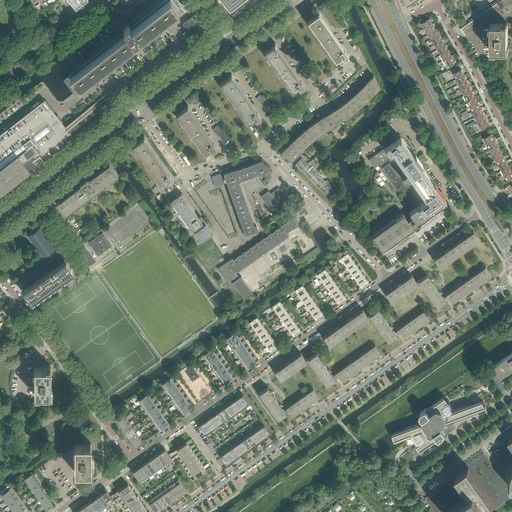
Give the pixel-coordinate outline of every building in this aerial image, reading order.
[(35,0),(36,0),(43,1),(45,0),(60,0),(71,13),(80,5),(82,7),(84,5),(83,3),(86,0),(35,0)] [(92,81),(183,10),(175,0),(165,0),(136,23),(135,24),(130,28),(129,25),(124,29),(125,31),(123,33),(81,66),(75,71),(71,74),(70,75),(64,79),(74,93),(75,94),(82,89),(85,86),(92,81)] [(217,0),(230,16),(249,0),(217,0)] [(466,35),(500,11),(511,2),(511,0),(501,0),(461,28),(466,35)] [(76,23),(84,17),(80,13),(73,19),(76,23)] [(344,50),(333,33),(319,15),(319,14),(308,21),(336,60),(340,57),(341,60),(348,55),(344,50)] [(201,29),(195,21),(191,17),(182,24),(185,27),(192,36),(193,38),(202,31),(201,29)] [(433,24),(429,19),(422,23),(425,29),(433,24)] [(436,29),(433,24),(425,29),(428,34),(436,29)] [(500,37),(500,24),(491,24),(491,37),(500,37)] [(508,37),(508,24),(500,24),(500,37),(508,37)] [(439,34),(436,29),(428,34),(431,39),(439,34)] [(442,40),(439,34),(431,39),(435,44),(442,40)] [(500,51),(500,37),(491,37),(491,51),(500,51)] [(508,51),(508,39),(508,37),(500,37),(500,51),(508,51)] [(445,45),(442,40),(435,44),(438,49),(445,45)] [(300,81),(291,67),(275,45),(264,52),(292,91),(296,88),(298,91),(304,86),(301,81),(300,81)] [(448,50),(445,45),(438,49),(441,54),(448,50)] [(451,55),(448,50),(441,54),(444,59),(451,55)] [(453,62),(455,61),(451,55),(444,59),(449,68),(454,65),(453,62)] [(464,75),(462,69),(454,73),(457,79),(464,75)] [(257,112),(233,78),(231,75),(221,83),(248,122),(252,119),(254,122),(260,117),(261,117),(257,112)] [(359,108),(364,103),(380,89),(373,75),(366,82),(360,89),(355,93),(350,98),(344,102),(339,106),(333,110),(322,116),(326,122),(330,128),(334,126),(339,123),(346,118),(353,113),(359,108)] [(467,80),(464,75),(457,79),(459,84),(467,80)] [(470,86),(467,80),(459,84),(462,90),(470,86)] [(472,91),(470,86),(462,90),(465,95),(472,91)] [(475,97),(472,91),(465,95),(467,101),(475,97)] [(478,102),(475,97),(467,101),(470,106),(478,102)] [(0,193),(1,193),(1,192),(4,190),(6,188),(7,187),(7,188),(8,187),(9,186),(11,184),(14,182),(15,182),(15,181),(18,179),(21,176),(22,177),(22,176),(28,171),(29,171),(29,170),(35,165),(36,166),(36,165),(37,165),(36,164),(37,164),(39,162),(43,159),(43,160),(44,159),(47,156),(50,154),(51,154),(51,153),(57,148),(58,149),(58,148),(60,146),(64,143),(65,143),(65,142),(72,137),(72,138),(72,137),(66,130),(67,130),(66,130),(61,123),(56,117),(55,116),(56,116),(55,115),(55,116),(50,109),(50,108),(44,102),(45,102),(44,101),(44,102),(37,107),(30,112),(30,113),(23,118),(16,123),(15,124),(16,124),(9,129),(8,129),(8,130),(1,135),(0,135),(0,193)] [(481,107),(478,102),(470,106),(473,111),(481,107)] [(213,143),(189,109),(187,106),(187,107),(186,106),(185,106),(186,107),(177,114),(205,153),(209,150),(210,152),(217,148),(213,142),(213,143)] [(483,113),(481,107),(473,111),(476,117),(483,113)] [(486,118),(483,113),(476,117),(478,122),(486,118)] [(313,140),(319,136),(324,132),(330,128),(326,122),(322,116),(319,119),(320,120),(317,122),(316,120),(314,122),(313,123),(314,125),(311,126),(310,125),(307,128),(308,129),(306,131),(304,129),(301,132),(302,134),(300,136),(299,134),(296,137),(297,139),(295,141),(293,139),(281,151),(291,161),(296,156),(303,149),(308,144),(313,140)] [(489,124),(486,118),(478,122),(482,131),(488,128),(487,125),(489,124)] [(419,160),(416,156),(414,157),(402,138),(402,137),(400,134),(394,138),(391,140),(389,142),(385,145),(386,147),(384,148),(375,154),(374,155),(371,158),(370,158),(368,159),(370,162),(371,163),(374,167),(374,168),(379,164),(380,166),(379,167),(396,190),(397,190),(397,191),(399,191),(400,190),(401,190),(403,188),(403,187),(404,186),(403,186),(403,185),(407,183),(404,179),(408,176),(426,201),(412,211),(415,215),(420,222),(425,218),(440,207),(442,206),(441,204),(446,201),(443,198),(445,196),(445,195),(441,191),(440,191),(439,192),(436,187),(421,166),(422,165),(419,160)] [(495,139),(492,134),(484,138),(487,144),(495,139)] [(169,173),(146,140),(144,137),(133,145),(145,162),(161,184),(165,181),(167,183),(169,181),(169,182),(173,179),(170,173),(169,173)] [(498,145),(495,139),(487,144),(490,149),(498,145)] [(500,150),(498,145),(490,149),(493,154),(500,150)] [(503,155),(500,150),(493,154),(496,159),(503,155)] [(506,161),(503,155),(496,159),(499,165),(506,161)] [(325,181),(313,169),(321,162),(315,157),(308,164),(302,158),(298,161),(295,164),(330,199),(336,193),(330,187),(331,185),(332,185),(329,183),(326,180),(325,181)] [(258,230),(255,221),(251,208),(241,182),(258,176),(265,183),(268,180),(265,177),(268,174),(272,170),(262,160),(213,177),(216,185),(226,181),(245,234),(249,233),(258,230)] [(509,166),(506,161),(499,165),(501,170),(509,166)] [(91,195),(102,186),(101,185),(104,183),(105,184),(112,179),(111,178),(114,176),(115,177),(118,174),(109,162),(106,164),(92,175),(92,176),(90,176),(88,177),(88,176),(87,176),(87,175),(85,175),(82,177),(81,178),(80,181),(81,181),(80,184),(79,185),(59,200),(56,202),(65,214),(68,211),(67,210),(69,209),(70,210),(73,208),(72,207),(75,204),(76,206),(83,201),(82,199),(85,197),(86,198),(89,196),(88,194),(90,193),(91,195)] [(511,171),(511,170),(509,166),(501,170),(504,175),(511,171)] [(287,200),(279,189),(271,194),(269,191),(261,196),(272,211),(287,200)] [(198,217),(191,208),(186,200),(187,200),(182,193),(170,201),(178,211),(193,233),(195,232),(201,241),(205,238),(206,240),(211,237),(210,235),(213,233),(212,233),(206,223),(205,224),(202,220),(203,219),(200,216),(198,217)] [(415,225),(420,222),(415,215),(410,219),(405,211),(373,233),(379,241),(377,242),(379,244),(380,243),(385,250),(413,230),(414,229),(413,228),(416,226),(415,225)] [(253,293),(241,276),(239,278),(235,273),(235,272),(241,268),(288,235),(289,235),(286,232),(291,229),(291,230),(298,226),(297,225),(298,224),(293,217),(292,217),(291,215),(284,220),(286,222),(281,225),(281,226),(278,228),(277,228),(275,230),(272,233),(271,232),(268,234),(269,235),(265,237),(265,236),(262,238),(263,239),(259,242),(259,241),(256,243),(252,246),(249,248),(250,248),(246,251),(246,250),(243,252),(243,253),(240,255),(239,254),(237,256),(237,257),(234,259),(234,260),(232,257),(226,262),(227,262),(224,265),(223,264),(223,265),(218,268),(228,282),(228,283),(230,282),(231,283),(229,285),(234,292),(237,289),(244,299),(253,293)] [(57,247),(41,224),(26,235),(42,258),(57,247)] [(466,249),(479,240),(473,231),(460,240),(466,249)] [(112,246),(102,233),(88,242),(98,256),(112,246)] [(453,258),(463,251),(466,249),(460,240),(447,249),(453,258)] [(95,262),(90,255),(90,254),(90,255),(84,246),(76,252),(77,252),(83,260),(82,260),(83,260),(88,267),(87,267),(95,262)] [(23,281),(18,284),(23,291),(33,305),(76,274),(57,247),(42,258),(19,275),(23,281)] [(440,267),(453,258),(447,249),(434,259),(440,267)] [(351,258),(350,256),(351,256),(347,253),(340,258),(344,263),(351,258)] [(347,268),(354,263),(353,261),(354,261),(351,258),(344,263),(347,268)] [(351,273),(358,268),(358,267),(357,268),(357,266),(357,265),(354,263),(347,268),(351,273)] [(492,276),(485,267),(472,276),(478,285),(479,284),(478,284),(481,282),(484,281),(483,280),(485,279),(486,279),(488,278),(488,277),(491,275),(491,276),(492,276)] [(328,274),(327,272),(328,272),(325,269),(325,268),(317,274),(321,279),(328,274)] [(354,277),(361,272),(360,271),(361,270),(361,271),(361,270),(358,268),(351,273),(354,277)] [(358,282),(365,277),(364,277),(363,276),(364,275),(361,272),(354,277),(358,282)] [(325,284),(332,279),(331,278),(331,279),(330,277),(331,277),(328,274),(321,279),(325,284)] [(405,293),(418,283),(411,274),(398,284),(405,293)] [(436,287),(434,284),(427,274),(418,280),(427,294),(436,287)] [(478,285),(472,276),(459,285),(465,294),(465,293),(468,291),(471,290),(470,289),(471,289),(472,288),(472,289),(473,289),(475,287),(475,286),(477,284),(478,285)] [(368,282),(367,281),(367,280),(368,280),(365,277),(358,282),(361,288),(362,287),(368,282)] [(328,289),(335,284),(335,283),(334,282),(335,282),(335,281),(332,279),(325,284),(328,289)] [(331,293),(338,288),(337,287),(338,286),(338,287),(338,286),(335,284),(328,289),(331,293)] [(405,293),(398,284),(385,293),(391,302),(405,293)] [(306,290),(304,288),(305,288),(302,285),(295,290),(299,295),(306,290)] [(465,294),(459,285),(446,295),(448,298),(452,303),(453,303),(452,302),(455,300),(455,301),(458,299),(457,298),(459,297),(459,298),(462,296),(461,296),(464,293),(465,294)] [(443,297),(440,293),(436,287),(427,294),(437,307),(446,301),(446,300),(443,297)] [(335,298),(342,293),(341,292),(341,291),(342,291),(338,288),(331,293),(335,298)] [(309,295),(308,293),(309,293),(306,290),(299,295),(302,300),(309,295)] [(339,303),(346,298),(345,298),(344,297),(345,296),(342,293),(335,298),(339,304),(339,303)] [(312,300),(311,298),(312,298),(312,297),(309,295),(302,300),(306,304),(312,300)] [(316,304),(315,303),(315,302),(315,303),(316,302),(312,300),(306,304),(309,309),(316,304)] [(283,306),(282,304),(283,304),(279,301),(272,306),(276,311),(283,306)] [(319,309),(318,308),(319,307),(316,304),(309,309),(312,314),(319,309)] [(279,316),(286,311),(285,309),(286,309),(283,306),(276,311),(279,316)] [(323,315),(323,314),(322,313),(322,312),(323,312),(319,309),(312,314),(316,319),(323,315)] [(369,318),(363,309),(349,318),(356,327),(369,318)] [(388,322),(385,319),(378,309),(369,315),(379,328),(388,322)] [(424,323),(426,321),(429,319),(429,320),(430,319),(423,310),(410,320),(416,328),(417,328),(416,328),(419,326),(420,326),(422,324),(423,322),(424,323)] [(290,316),(290,315),(289,316),(288,314),(289,314),(289,313),(286,311),(279,316),(283,321),(290,316)] [(286,325),(293,321),(293,320),(292,319),(293,319),(293,318),(290,316),(283,321),(286,325)] [(260,322),(259,320),(260,320),(257,317),(250,322),(253,327),(260,322)] [(356,327),(349,318),(336,328),(342,336),(356,327)] [(416,328),(410,320),(397,329),(397,330),(400,333),(403,338),(404,338),(403,337),(406,335),(407,335),(409,333),(408,333),(410,332),(411,332),(413,331),(413,330),(416,328),(416,329),(416,328)] [(290,330),(297,325),(296,325),(295,324),(296,323),(296,324),(296,323),(293,321),(286,325),(290,330)] [(257,332),(264,327),(263,327),(262,325),(263,325),(260,322),(253,327),(257,332)] [(397,335),(394,332),(391,327),(388,322),(379,328),(388,341),(397,335)] [(300,331),(300,330),(299,329),(299,328),(300,328),(297,325),(290,330),(293,336),(294,335),(300,331)] [(260,337),(267,332),(266,330),(267,330),(264,327),(257,332),(260,337)] [(342,336),(336,328),(323,337),(329,346),(342,336)] [(228,344),(238,337),(236,334),(239,333),(237,331),(225,339),(228,344)] [(263,342),(271,337),(270,336),(270,337),(269,335),(270,335),(270,334),(267,332),(260,337),(263,342)] [(232,349),(242,342),(240,339),(242,338),(241,335),(238,337),(228,344),(232,349)] [(267,346),(274,341),(273,340),(274,339),(271,337),(263,342),(267,346)] [(235,354),(245,347),(243,344),(246,342),(244,340),(242,342),(232,349),(235,354)] [(278,347),(277,346),(276,345),(277,344),(274,341),(267,346),(271,352),(271,351),(278,347)] [(239,359),(249,352),(247,349),(249,347),(248,345),(245,347),(235,354),(239,359)] [(381,354),(375,345),(361,354),(368,363),(368,362),(367,362),(370,360),(371,360),(373,359),(373,358),(374,357),(375,357),(377,356),(377,355),(380,353),(380,354),(381,354)] [(206,360),(216,353),(214,350),(216,349),(215,347),(202,356),(206,360)] [(242,364),(252,357),(250,354),(253,352),(251,350),(249,352),(239,359),(242,364)] [(209,365),(219,358),(217,355),(220,354),(218,352),(216,353),(206,360),(209,365)] [(326,366),(320,358),(316,352),(308,359),(317,372),(326,366)] [(511,352),(494,366),(502,376),(511,369),(511,352)] [(307,361),(301,353),(288,362),(294,371),(307,361)] [(368,363),(361,354),(348,363),(354,372),(355,372),(354,371),(357,369),(358,370),(360,368),(360,367),(361,366),(362,367),(364,365),(364,364),(367,362),(367,363),(368,363)] [(246,369),(256,362),(254,359),(256,357),(255,355),(252,357),(242,364),(246,369)] [(213,370),(223,363),(221,360),(223,359),(222,356),(219,358),(209,365),(213,370)] [(216,375),(226,368),(224,365),(226,363),(225,361),(223,363),(213,370),(216,375)] [(294,371),(288,362),(274,371),(281,380),(294,371)] [(354,372),(348,363),(335,373),(336,373),(338,376),(341,382),(342,381),(341,380),(344,378),(345,379),(347,377),(347,376),(348,375),(349,376),(351,374),(354,372)] [(220,380),(230,373),(228,370),(230,368),(228,366),(226,368),(216,375),(220,380)] [(335,379),(333,375),(326,366),(317,372),(326,385),(335,379)] [(51,394),(51,382),(51,367),(35,367),(35,394),(51,394)] [(233,378),(231,375),(233,373),(232,371),(230,373),(220,380),(223,385),(233,378)] [(164,390),(174,383),(172,380),(175,378),(173,376),(161,385),(164,390)] [(168,395),(178,387),(176,385),(178,383),(177,381),(174,383),(164,390),(168,395)] [(171,400),(181,392),(179,390),(182,388),(180,386),(178,387),(168,395),(171,400)] [(277,400),(275,397),(268,387),(259,393),(268,406),(277,400)] [(313,401),(315,399),(318,397),(319,397),(313,388),(300,398),(306,406),(306,405),(309,403),(309,404),(311,402),(311,401),(313,400),(313,401)] [(175,405),(185,397),(183,394),(185,393),(184,391),(181,392),(171,400),(175,405)] [(141,406),(152,399),(150,396),(152,394),(150,392),(138,401),(141,406)] [(243,394),(238,397),(246,408),(250,405),(243,394)] [(178,409),(188,402),(186,399),(189,398),(187,396),(185,397),(175,405),(178,409)] [(421,422),(393,432),(393,434),(395,440),(402,437),(403,439),(409,436),(412,435),(417,443),(416,444),(417,445),(417,446),(411,450),(415,455),(418,452),(421,450),(421,451),(422,452),(426,448),(445,435),(444,434),(446,433),(442,428),(441,429),(439,425),(485,408),(485,407),(483,401),(476,403),(469,406),(469,404),(462,407),(453,410),(448,404),(449,403),(448,402),(449,402),(445,397),(444,396),(426,408),(420,412),(421,414),(420,415),(423,420),(425,419),(427,422),(422,423),(421,422)] [(145,411),(155,404),(153,401),(155,399),(154,397),(152,399),(141,406),(145,411)] [(238,397),(234,400),(241,411),(246,408),(238,397)] [(306,406),(300,398),(286,407),(287,408),(289,411),(293,416),(293,415),(296,413),(298,411),(300,410),(302,409),(302,408),(305,406),(305,407),(306,406)] [(182,415),(192,407),(190,404),(192,403),(191,400),(188,402),(178,409),(182,415)] [(234,400),(229,404),(237,414),(241,411),(234,400)] [(287,408),(284,409),(284,410),(277,400),(268,406),(278,420),(286,413),(289,411),(287,408)] [(148,416),(158,408),(157,406),(159,404),(157,402),(155,404),(145,411),(148,416)] [(229,404),(225,407),(232,417),(237,414),(229,404)] [(152,421),(162,413),(160,411),(162,409),(161,407),(158,408),(148,416),(152,421)] [(225,407),(221,410),(228,420),(232,417),(225,407)] [(221,410),(216,413),(224,424),(228,420),(221,410)] [(118,422),(126,417),(122,412),(114,418),(118,422)] [(155,426),(165,418),(163,415),(166,414),(164,412),(162,413),(152,421),(155,426)] [(216,413),(212,416),(219,427),(224,424),(216,413)] [(212,416),(207,419),(215,430),(219,427),(212,416)] [(121,427),(129,422),(126,417),(118,422),(121,427)] [(159,431),(169,423),(167,420),(169,419),(168,417),(165,418),(155,426),(159,431)] [(207,419),(203,422),(210,433),(215,430),(207,419)] [(125,432),(133,427),(129,422),(121,427),(125,432)] [(203,422),(198,426),(206,436),(210,433),(203,422)] [(263,422),(258,426),(266,436),(270,433),(263,422)] [(258,426),(254,429),(261,439),(266,436),(258,426)] [(128,437),(136,432),(133,427),(125,432),(128,437)] [(254,429),(249,432),(257,442),(261,439),(254,429)] [(132,442),(140,437),(136,432),(128,437),(132,442)] [(249,432),(245,435),(253,446),(257,442),(249,432)] [(511,496),(511,433),(500,442),(496,439),(490,442),(495,446),(493,447),(495,449),(489,453),(495,461),(491,464),(484,453),(450,477),(448,479),(447,480),(442,476),(436,481),(441,484),(429,493),(430,495),(425,499),(431,508),(428,511),(490,511),(495,509),(511,497),(511,496)] [(245,435),(241,438),(248,449),(253,446),(245,435)] [(135,447),(143,442),(145,440),(144,439),(142,440),(140,437),(132,442),(135,447)] [(241,438),(236,441),(244,452),(248,449),(241,438)] [(236,441),(232,444),(239,455),(244,452),(236,441)] [(206,470),(195,454),(186,442),(172,452),(169,455),(165,449),(133,471),(137,477),(140,481),(143,485),(174,463),(175,463),(178,460),(192,480),(206,470)] [(91,471),(91,444),(75,444),(75,472),(91,471)] [(232,444),(227,448),(235,458),(239,455),(232,444)] [(227,448),(223,451),(230,461),(235,458),(227,448)] [(223,451),(218,454),(226,465),(230,461),(223,451)] [(35,480),(34,477),(32,475),(32,474),(27,477),(25,479),(28,484),(35,480)] [(368,477),(362,481),(365,486),(371,482),(368,477)] [(187,491),(181,482),(178,479),(174,482),(176,485),(182,494),(187,491)] [(39,485),(38,483),(35,480),(28,484),(32,489),(39,485)] [(182,494),(176,485),(174,482),(169,485),(171,488),(178,497),(182,494)] [(147,511),(148,511),(136,496),(128,484),(114,494),(111,496),(106,490),(75,511),(106,511),(116,505),(117,505),(120,503),(126,511),(147,511)] [(42,490),(41,487),(39,485),(32,489),(36,495),(42,490)] [(178,497),(171,488),(169,485),(165,488),(167,491),(173,500),(178,497)] [(173,500),(167,491),(165,488),(161,491),(163,494),(169,503),(173,500)] [(12,496),(11,493),(9,491),(9,490),(4,493),(5,493),(2,495),(6,500),(12,496)] [(46,495),(45,493),(42,490),(36,495),(39,500),(46,495)] [(169,503),(163,494),(161,491),(156,494),(158,497),(165,506),(169,503)] [(165,506),(158,497),(156,494),(152,497),(154,500),(160,509),(165,506)] [(349,494),(344,498),(347,502),(352,498),(349,494)] [(50,500),(48,498),(46,495),(39,500),(43,505),(50,500)] [(16,501),(15,499),(12,496),(6,500),(9,506),(16,501)] [(156,511),(160,509),(154,500),(152,497),(148,500),(147,500),(147,501),(154,511),(156,511)] [(389,499),(384,503),(387,507),(392,503),(389,499)] [(53,505),(50,500),(43,505),(46,510),(47,510),(49,508),(53,505)] [(20,506),(18,503),(16,501),(9,506),(13,511),(20,506)] [(338,502),(332,506),(335,511),(341,507),(338,502)]
